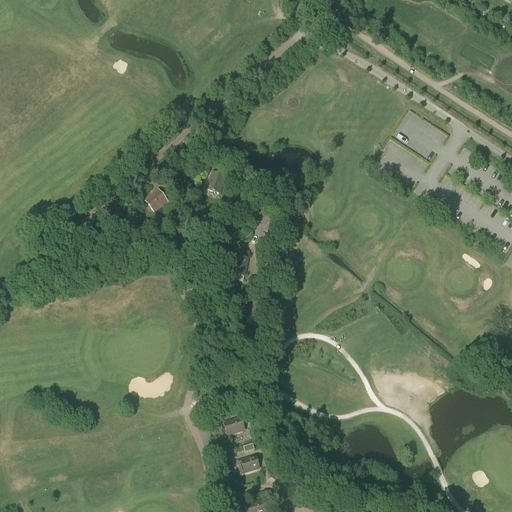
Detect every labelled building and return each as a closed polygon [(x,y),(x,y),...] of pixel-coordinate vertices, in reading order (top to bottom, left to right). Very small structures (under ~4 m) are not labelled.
[(213,175),(208,190),(218,193),(223,178),(213,175)] [(167,203),(157,191),(145,202),(154,213),(167,203)] [(232,213),(244,218),(250,201),(238,196),(232,213)] [(258,214),(265,216),(267,207),(261,205),(258,214)] [(264,219),(261,233),(273,236),(277,222),(264,219)] [(231,275),(244,277),(248,260),(235,257),(231,275)] [(263,305),(250,303),(248,318),(261,320),(263,305)] [(244,407),(228,412),(230,419),(246,414),(244,407)] [(223,424),(226,437),(244,432),(240,419),(223,424)] [(255,457),(237,463),(241,475),(259,470),(255,457)] [(265,511),(262,502),(245,506),(246,511),(265,511)]
